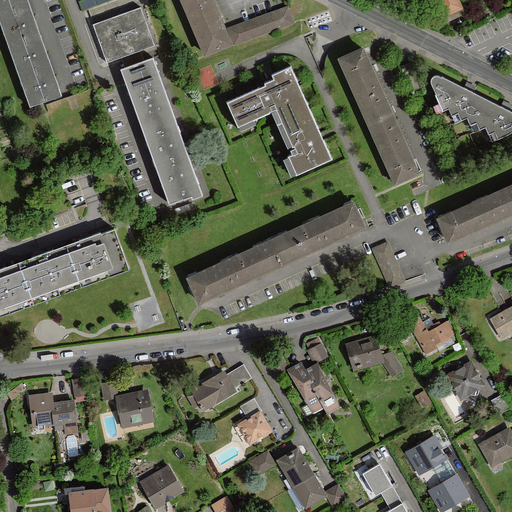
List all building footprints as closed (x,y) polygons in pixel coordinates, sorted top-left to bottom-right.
[(0,0),(0,16),(31,5),(28,0),(0,0)] [(183,0),(189,12),(213,1),(212,0),(183,0)] [(444,0),(446,2),(442,3),(446,12),(460,5),(457,0),(444,0)] [(206,54),(231,44),(225,31),(213,1),(189,12),(206,54)] [(31,5),(0,16),(0,18),(10,46),(41,35),(31,5)] [(156,46),(142,7),(94,24),(108,62),(122,57),(141,51),(156,46)] [(288,8),(230,29),(235,43),(294,22),(288,8)] [(41,35),(10,46),(20,76),(52,65),(41,35)] [(360,100),(382,90),(363,48),(342,58),(360,100)] [(141,51),(122,57),(126,67),(145,60),(141,51)] [(126,67),(122,69),(146,136),(177,125),(153,57),(145,60),(126,67)] [(406,62),(402,64),(414,92),(419,90),(424,88),(411,60),(406,62)] [(52,65),(20,76),(31,106),(41,102),(62,95),(52,65)] [(266,85),(228,102),(238,126),(239,126),(241,130),(256,124),(254,119),(272,111),(289,148),(290,147),(293,154),(289,156),(290,157),(284,159),(292,176),(297,173),(298,174),(333,159),(292,66),(273,74),(275,79),(265,83),(266,85)] [(468,118),(479,94),(443,76),(442,77),(439,75),(435,75),(432,78),(431,82),(437,94),(436,94),(443,111),(449,108),(452,116),(458,113),(462,120),(468,118)] [(378,141),(400,131),(382,90),(360,100),(378,141)] [(511,110),(479,94),(468,118),(471,125),(477,122),(480,130),(486,127),(489,134),(495,132),(499,139),(511,133),(511,132),(511,110)] [(188,154),(177,125),(146,136),(156,166),(188,154)] [(397,182),(419,173),(400,131),(378,141),(397,182)] [(202,192),(188,154),(156,166),(170,203),(202,192)] [(511,187),(481,201),(491,222),(511,212),(511,187)] [(481,201),(439,219),(449,241),(491,222),(481,201)] [(354,204),(314,222),(324,245),(365,227),(361,218),(354,204)] [(314,222),(272,241),(282,264),(324,245),(314,222)] [(68,246),(83,286),(130,269),(115,229),(68,246)] [(272,241),(231,260),(242,283),(282,264),(272,241)] [(388,242),(373,248),(375,251),(390,284),(391,286),(405,280),(388,242)] [(20,263),(35,303),(83,286),(68,246),(20,263)] [(231,260),(190,279),(200,302),(242,283),(231,260)] [(20,263),(0,270),(0,315),(35,303),(20,263)] [(511,308),(493,319),(503,336),(511,330),(511,308)] [(413,327),(418,335),(427,330),(417,313),(408,318),(413,327)] [(408,318),(400,322),(405,331),(413,327),(408,318)] [(405,331),(400,322),(393,327),(402,342),(409,337),(405,331)] [(453,334),(446,322),(436,328),(435,326),(427,330),(418,335),(428,353),(438,347),(436,344),(453,334)] [(376,337),(348,345),(355,367),(383,359),(381,355),(376,337)] [(322,343),(309,350),(315,363),(329,357),(322,343)] [(391,352),(381,355),(383,359),(394,375),(403,370),(391,352)] [(277,375),(290,367),(282,354),(269,361),(277,375)] [(472,363),(450,375),(454,382),(452,388),(459,391),(462,397),(484,384),(472,363)] [(244,364),(231,372),(239,386),(252,378),(244,364)] [(314,412),(325,406),(307,372),(303,364),(290,371),(309,403),(314,412)] [(320,365),(307,372),(325,406),(329,414),(341,408),(320,365)] [(226,375),(224,372),(215,378),(216,380),(194,392),(204,409),(235,391),(234,389),(226,375)] [(234,389),(239,386),(231,372),(226,375),(234,389)] [(84,379),(74,380),(76,395),(86,394),(84,379)] [(111,382),(103,384),(106,399),(114,397),(111,382)] [(27,389),(22,383),(7,394),(12,401),(27,389)] [(153,417),(148,393),(128,397),(127,394),(118,396),(123,423),(153,417)] [(511,406),(511,405),(505,393),(492,400),(500,414),(511,406)] [(51,394),(32,397),(35,426),(55,423),(53,404),(51,394)] [(241,406),(249,419),(260,412),(263,411),(255,398),(241,406)] [(73,401),(53,404),(55,423),(56,430),(66,428),(67,432),(78,431),(73,401)] [(314,412),(309,403),(302,407),(307,416),(314,412)] [(271,430),(260,412),(249,419),(240,424),(251,442),(271,430)] [(511,434),(509,429),(482,445),(491,461),(498,458),(500,461),(511,453),(511,434)] [(313,475),(298,449),(280,460),(295,486),(313,475)] [(276,464),(269,451),(251,461),(258,474),(276,464)] [(381,491),(393,484),(380,462),(363,472),(376,494),(381,491)] [(156,506),(184,490),(170,466),(151,477),(153,480),(144,485),(156,506)] [(313,475),(295,486),(307,505),(325,494),(313,475)] [(457,475),(431,490),(442,510),(469,495),(457,475)] [(38,479),(24,481),(25,489),(39,487),(38,479)] [(391,508),(403,502),(399,495),(393,484),(381,491),(391,508)] [(338,485),(326,492),(333,505),(346,498),(338,485)] [(108,489),(93,491),(96,511),(104,511),(111,511),(108,489)] [(96,511),(93,491),(93,490),(71,493),(73,511),(96,511)] [(229,511),(235,509),(227,495),(212,504),(216,511),(229,511)] [(408,511),(403,502),(391,508),(386,511),(408,511)]
